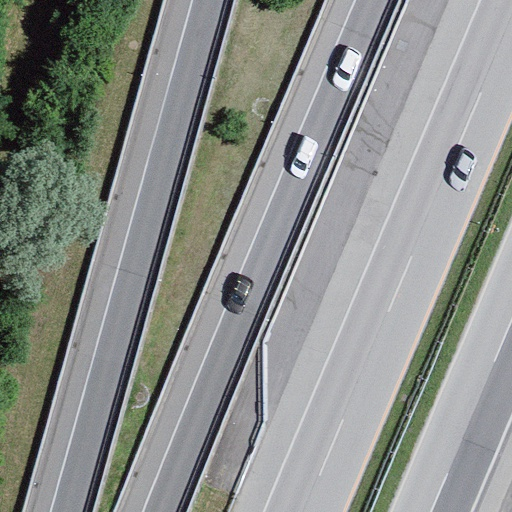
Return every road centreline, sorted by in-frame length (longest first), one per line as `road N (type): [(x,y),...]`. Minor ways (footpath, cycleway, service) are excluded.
road 1 (motorway): [(370,0),(158,511)]
road 2 (motorway): [(511,12),(301,511)]
road 3 (motorway): [(208,0),(67,511)]
road 4 (motorway): [(430,511),(511,317)]
